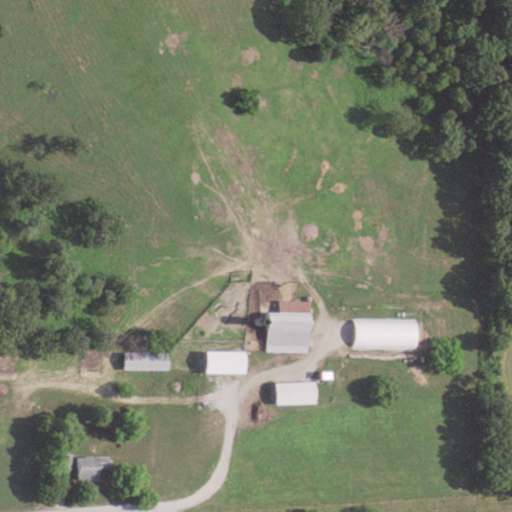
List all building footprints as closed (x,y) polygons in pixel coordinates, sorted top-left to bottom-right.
[(302,353),(302,303),(288,303),(288,314),(259,314),(259,353),(302,353)] [(419,342),(441,340),(438,309),(416,312),(419,342)] [(197,376),(239,376),(239,351),(197,351),(197,376)] [(116,370),(165,370),(165,352),(116,352),(116,370)] [(306,404),(306,383),(267,383),(267,404),(306,404)] [(103,456),(69,456),(69,481),(93,481),(93,469),(103,469),(103,456)]
